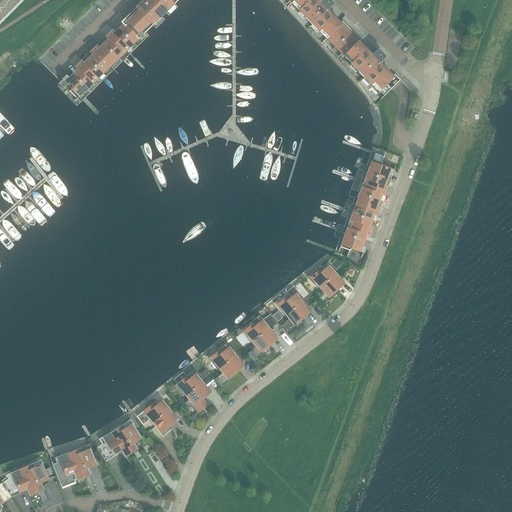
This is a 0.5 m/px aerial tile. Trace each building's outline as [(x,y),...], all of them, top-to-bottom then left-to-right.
[(121,27),(119,29),(128,37),(134,44),(150,28),(165,14),(175,3),(178,0),(142,0),(143,1),(141,3),(130,14),(125,18),(122,21),(121,22),(123,25),(121,27)] [(291,3),(309,21),(327,39),(329,37),(341,24),(340,23),(327,10),(333,4),(329,0),(323,0),(321,3),(317,0),(294,0),(291,3)] [(341,24),(329,37),(337,45),(352,31),(342,21),(340,23),(341,24)] [(113,30),(109,34),(126,51),(134,44),(119,29),(115,32),(113,30)] [(337,45),(346,54),(358,41),(359,42),(361,40),(352,31),(337,45)] [(108,40),(104,44),(119,59),(126,51),(109,34),(106,38),(108,40)] [(343,56),(360,73),(379,92),(386,85),(391,90),(400,80),(394,74),(392,76),(379,62),(385,57),(378,50),(373,56),(359,42),(358,41),(346,54),(343,56)] [(98,45),(94,49),(111,66),(119,59),(104,44),(100,48),(98,45)] [(91,53),(87,57),(103,74),(111,66),(94,49),(90,53),(91,53)] [(96,82),(103,74),(87,57),(83,61),(82,61),(79,64),(96,82)] [(88,89),(96,82),(79,64),(75,68),(77,70),(73,74),(88,89)] [(60,82),(58,84),(59,85),(63,81),(71,89),(69,91),(76,98),(74,101),(75,102),(88,89),(73,74),(69,78),(67,76),(61,81),(60,82)] [(385,156),(380,154),(380,155),(384,156),(381,163),(373,159),(375,155),(374,155),(367,173),(387,180),(389,175),(392,176),(396,164),(395,164),(393,170),(382,166),(383,163),(382,163),(385,156)] [(364,183),(386,191),(388,186),(385,185),(387,180),(367,173),(364,183)] [(386,191),(364,183),(360,193),(379,200),(381,195),(384,196),(386,191)] [(356,203),(379,211),(380,207),(377,205),(379,200),(360,193),(356,203)] [(379,211),(356,203),(352,213),(372,220),(374,215),(377,216),(379,211)] [(349,223),(371,232),(373,227),(370,226),(372,220),(352,213),(349,223)] [(371,232),(349,223),(345,234),(364,241),(366,235),(369,236),(371,232)] [(364,241),(345,234),(338,252),(339,252),(341,247),(349,250),(347,257),(343,256),(347,258),(350,251),(351,248),(363,252),(360,258),(361,259),(365,247),(363,246),(364,241)] [(313,280),(329,297),(344,283),(329,266),(313,280)] [(280,307),(294,325),(311,312),(296,294),(280,307)] [(246,334),(261,352),(277,339),(263,321),(246,334)] [(213,361),(227,379),(244,366),(229,347),(213,361)] [(180,387),(194,405),(199,412),(207,405),(202,399),(211,392),(196,374),(180,387)] [(172,429),(169,426),(177,419),(163,401),(146,414),(156,426),(156,427),(163,436),(172,429)] [(141,438),(132,425),(107,441),(107,442),(102,445),(98,438),(93,441),(92,442),(108,467),(109,466),(105,460),(114,454),(115,454),(121,450),(125,456),(137,449),(133,443),(141,438)] [(96,464),(90,450),(62,461),(62,462),(57,463),(54,456),(51,458),(50,458),(61,486),(62,485),(59,478),(67,475),(75,472),(77,479),(90,474),(87,467),(96,464)] [(0,480),(2,483),(10,495),(11,496),(12,496),(11,495),(20,491),(20,492),(28,488),(30,495),(43,489),(40,483),(48,479),(42,465),(14,477),(14,478),(9,480),(4,473),(0,476),(0,480)] [(10,495),(2,483),(0,484),(0,503),(3,501),(2,501),(10,495)]
